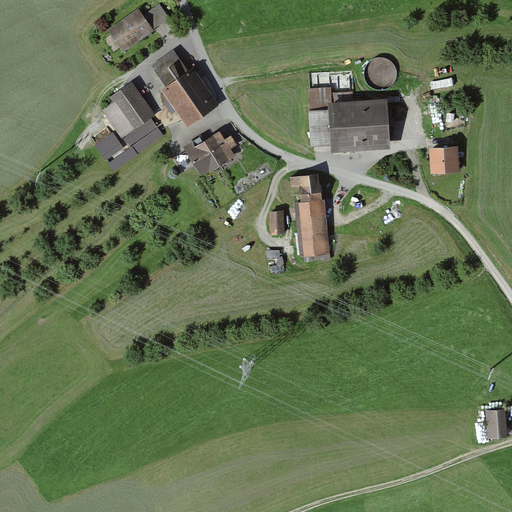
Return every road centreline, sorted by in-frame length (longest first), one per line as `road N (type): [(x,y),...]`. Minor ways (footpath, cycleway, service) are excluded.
road 1 (track): [(182,0),(229,110),(245,128),(267,146),(418,197),(456,224),(511,297)]
road 2 (track): [(295,511),(511,442)]
